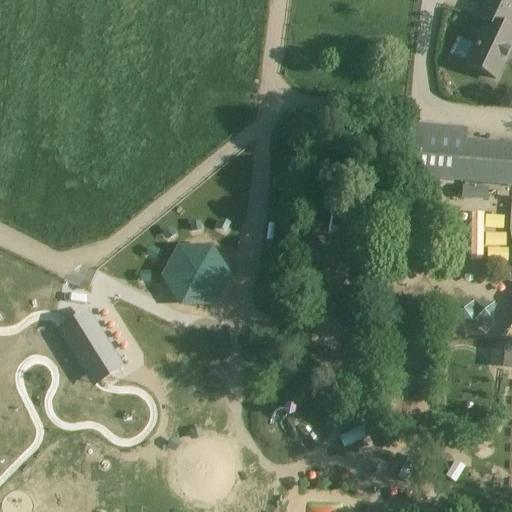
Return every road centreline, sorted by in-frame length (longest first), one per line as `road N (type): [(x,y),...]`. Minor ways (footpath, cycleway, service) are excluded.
road 1 (unknown): [(511,118),(264,97),(234,336),(0,228)]
road 2 (unknown): [(478,350),(455,346),(442,355),(444,421),(472,430),(490,416),(496,381),(486,359)]
